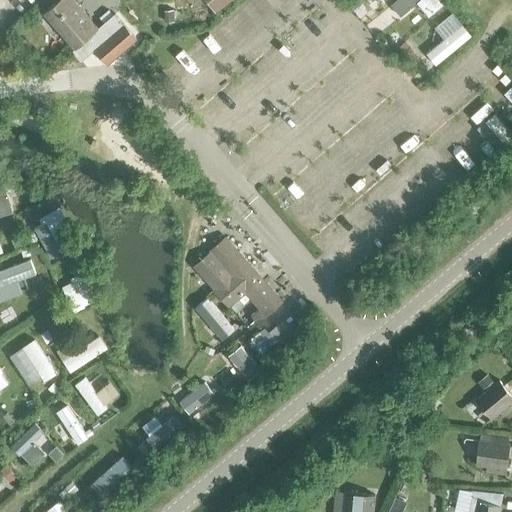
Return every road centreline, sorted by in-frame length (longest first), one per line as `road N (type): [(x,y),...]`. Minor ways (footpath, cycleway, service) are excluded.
road 1 (residential): [(177,511),(366,346)]
road 2 (residential): [(366,346),(511,218)]
road 3 (residential): [(366,346),(249,205)]
